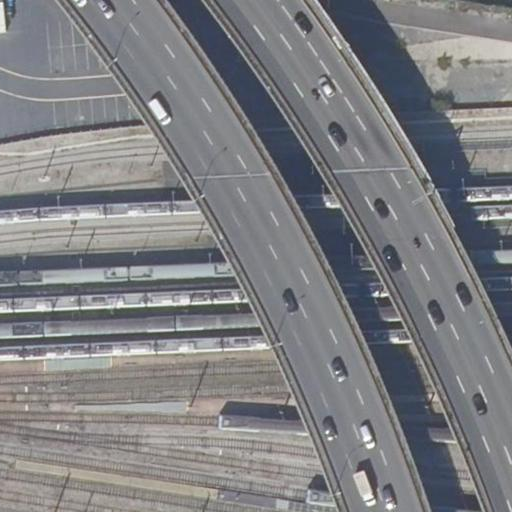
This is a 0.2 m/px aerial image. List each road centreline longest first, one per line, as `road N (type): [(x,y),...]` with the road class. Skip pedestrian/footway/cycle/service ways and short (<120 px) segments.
road 1 (trunk): [(113,0),(241,175),(348,418),(380,511)]
road 2 (trunk): [(511,467),(415,244),(259,0)]
